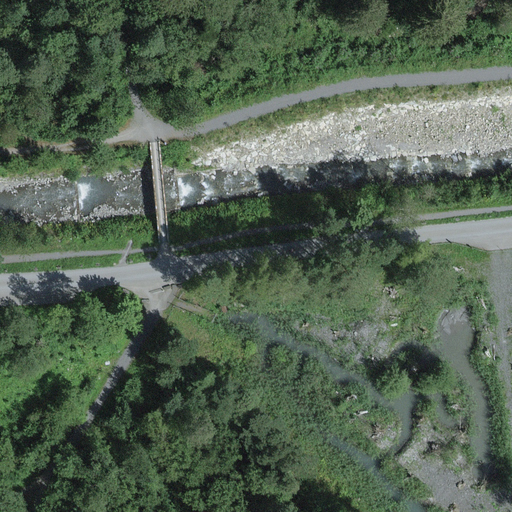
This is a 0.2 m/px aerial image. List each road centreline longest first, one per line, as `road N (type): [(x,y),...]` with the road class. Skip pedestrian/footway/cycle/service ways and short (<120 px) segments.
road 1 (track): [(39,511),(48,480),(104,401),(164,287),(153,134)]
road 2 (track): [(511,71),(366,83),(153,134)]
road 3 (track): [(153,134),(0,150)]
road 4 (track): [(153,134),(138,110),(117,0)]
